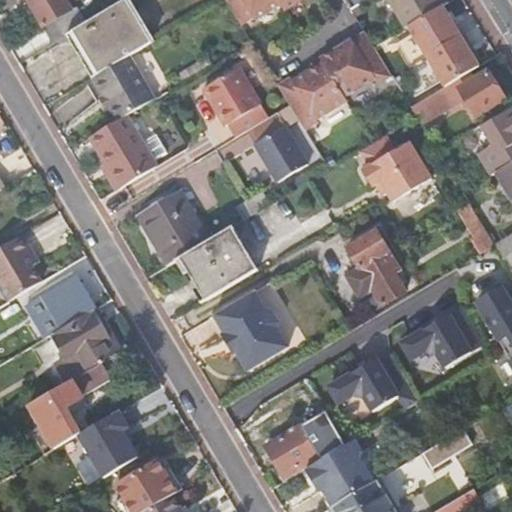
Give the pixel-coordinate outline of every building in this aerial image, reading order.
[(27,0),(51,43),(72,30),(83,24),(73,8),(69,10),(63,0),(27,0)] [(122,0),(110,8),(105,11),(83,24),(72,30),(98,73),(126,57),(151,41),(127,0),(122,0)] [(225,0),(240,24),(253,16),(255,18),(280,3),(277,0),(225,0)] [(285,0),(279,0),(285,9),(289,6),(285,0)] [(390,0),(407,27),(409,26),(443,5),(444,4),(441,0),(390,0)] [(107,2),(101,5),(105,11),(110,8),(107,2)] [(443,5),(409,26),(428,56),(462,35),(461,35),(455,24),(443,5)] [(375,47),(364,30),(320,57),(344,96),(374,78),(378,84),(392,75),(375,47)] [(446,86),(480,66),(469,47),(462,36),(462,35),(428,56),(446,86)] [(98,73),(88,79),(101,99),(102,98),(107,106),(106,107),(114,121),(128,113),(152,99),(126,57),(98,73)] [(309,64),(311,68),(318,64),(315,60),(309,64)] [(290,75),(277,83),(290,104),(305,130),(318,122),(316,119),(347,100),(322,61),(318,64),(311,68),(293,80),(290,75)] [(228,123),(236,136),(248,129),(270,116),(240,66),(204,87),(226,125),(228,123)] [(489,70),(460,87),(477,116),(506,98),(489,70)] [(511,107),(483,125),(482,123),(474,128),(486,148),(479,152),(493,175),(496,173),(511,163),(511,107)] [(287,124),(279,111),(270,116),(248,129),(256,142),(279,181),(310,163),(287,124)] [(114,121),(91,135),(107,162),(122,187),(159,165),(128,113),(114,121)] [(386,135),(360,150),(369,165),(362,169),(372,186),(377,184),(383,195),(387,192),(393,202),(432,179),(410,142),(395,151),(386,135)] [(302,174),(307,182),(308,181),(329,169),(324,161),(302,174)] [(511,163),(496,173),(511,198),(511,163)] [(139,214),(168,264),(181,257),(211,239),(183,189),(139,214)] [(263,190),(245,200),(235,206),(243,220),(271,204),(263,190)] [(495,244),(469,203),(453,212),(479,254),(495,244)] [(211,239),(181,257),(205,300),(258,269),(234,225),(211,239)] [(398,269),(376,230),(348,247),(370,285),(359,293),(370,310),(404,291),(393,272),(398,269)] [(511,233),(495,244),(502,257),(511,250),(511,233)] [(29,251),(20,237),(0,248),(0,287),(9,302),(42,282),(31,265),(25,254),(29,251)] [(35,262),(29,251),(25,254),(31,265),(35,262)] [(42,296),(61,329),(93,309),(74,277),(42,296)] [(506,284),(476,303),(511,358),(511,286),(508,289),(506,284)] [(255,290),(214,314),(224,332),(221,334),(233,354),(236,352),(247,370),(287,346),(277,328),(278,321),(272,310),(265,308),(255,290)] [(462,307),(402,342),(414,362),(430,353),(438,357),(446,371),(486,344),(462,307)] [(99,336),(97,332),(90,320),(68,333),(87,366),(118,348),(108,331),(99,336)] [(106,326),(97,332),(99,336),(108,331),(106,326)] [(392,355),(328,387),(339,406),(357,396),(366,400),(381,425),(419,402),(392,355)] [(100,364),(30,405),(55,448),(81,433),(66,407),(109,382),(100,364)] [(483,416),(502,404),(491,386),(473,398),(483,416)] [(123,411),(79,437),(103,480),(142,457),(126,432),(133,427),(123,411)] [(337,450),(347,444),(340,434),(315,449),(308,435),(303,438),(297,427),(294,429),(293,427),(289,429),(290,431),(266,446),(283,475),(286,480),(306,468),(318,461),(337,450)] [(463,430),(423,453),(432,469),(472,444),(463,430)] [(362,452),(355,440),(347,444),(337,450),(318,461),(306,468),(315,483),(320,491),(324,489),(334,506),(375,482),(361,459),(362,452)] [(116,484),(132,511),(143,511),(172,495),(178,492),(158,460),(116,484)] [(334,506),(332,507),(334,511),(393,511),(376,482),(375,482),(334,506)] [(443,506),(432,511),(459,511),(480,500),(473,488),(443,506)] [(182,511),(180,509),(172,495),(143,511),(182,511)]
